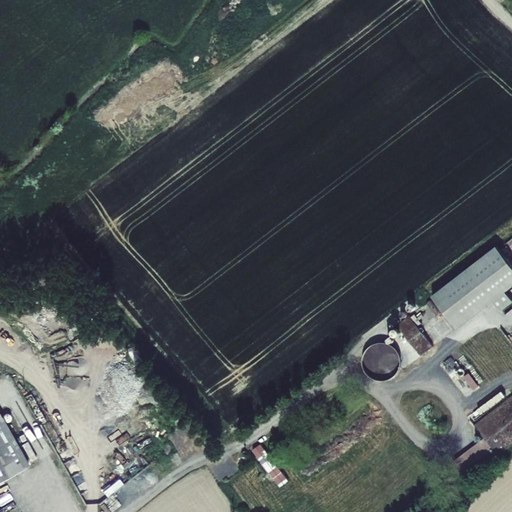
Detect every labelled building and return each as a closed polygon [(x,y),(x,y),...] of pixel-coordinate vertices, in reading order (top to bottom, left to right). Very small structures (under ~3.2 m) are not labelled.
[(511,237),(397,328),(421,358),(511,287),(511,237)] [(375,349),(366,371),(390,380),(399,359),(375,349)] [(511,398),(474,428),(499,458),(511,447),(511,398)] [(0,484),(31,467),(0,413),(0,484)] [(261,446),(251,454),(280,491),(290,484),(261,446)] [(150,484),(158,479),(150,468),(143,473),(150,484)]
